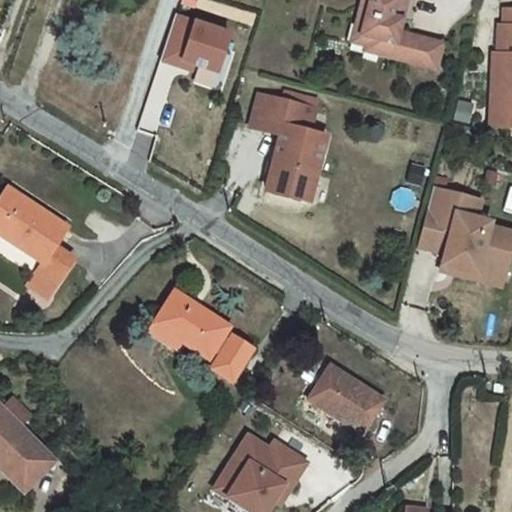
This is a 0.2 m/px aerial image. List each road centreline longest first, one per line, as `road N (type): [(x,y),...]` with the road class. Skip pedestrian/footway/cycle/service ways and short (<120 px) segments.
road 1 (unclassified): [(0,93),(391,342),(439,361)]
road 2 (residential): [(341,511),(430,441),(439,361)]
